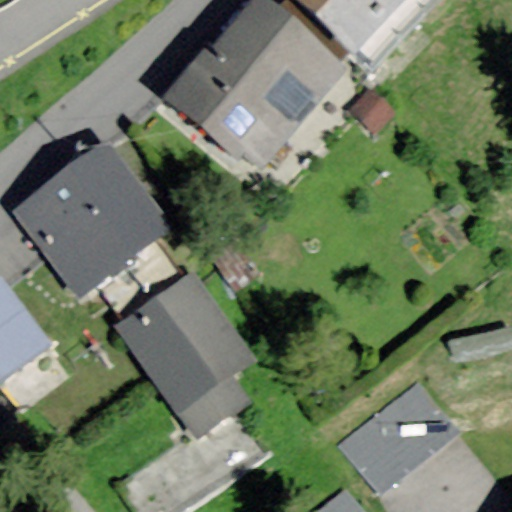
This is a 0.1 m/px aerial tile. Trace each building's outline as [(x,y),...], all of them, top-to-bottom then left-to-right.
[(195,111),(259,165),(341,68),(260,0),(178,97),(195,111)] [(306,0),(362,48),(403,0),(306,0)] [(29,215),(84,289),(165,228),(137,191),(109,154),(29,215)] [(194,278),(126,326),(201,432),(248,399),(226,368),(247,354),(194,278)] [(0,284),(0,369),(41,339),(0,284)] [(338,434),(378,486),(458,426),(418,373),(338,434)] [(264,454),(238,412),(123,485),(140,511),(172,511),(226,478),(264,454)] [(370,511),(351,483),(305,511),(370,511)]
